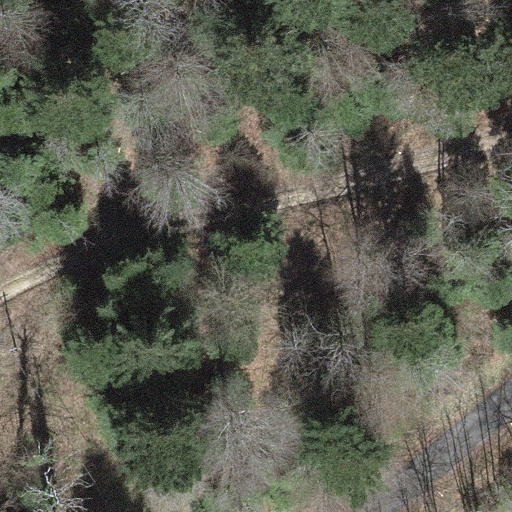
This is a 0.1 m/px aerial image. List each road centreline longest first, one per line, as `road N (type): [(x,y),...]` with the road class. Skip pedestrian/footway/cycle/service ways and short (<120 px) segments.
road 1 (track): [(511,118),(216,211),(0,297)]
road 2 (unclassified): [(511,392),(376,511)]
